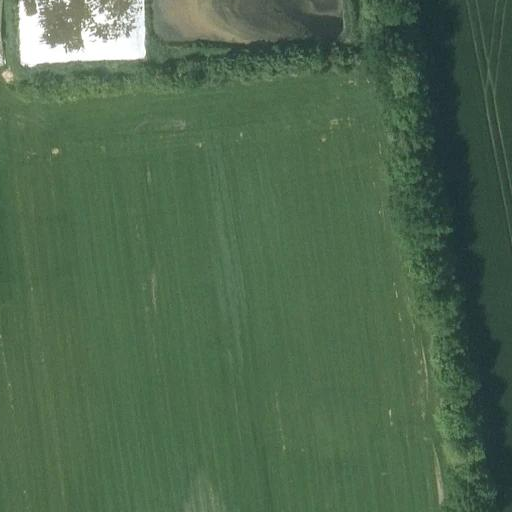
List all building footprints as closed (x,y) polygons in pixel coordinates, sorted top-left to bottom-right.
[(248,511),(244,436),(207,439),(211,511),(248,511)] [(258,441),(262,511),(298,511),(294,439),(258,441)] [(348,511),(346,465),(311,467),(313,511),(348,511)] [(447,511),(445,465),(413,467),(415,511),(447,511)] [(361,476),(363,511),(397,511),(395,474),(361,476)]
